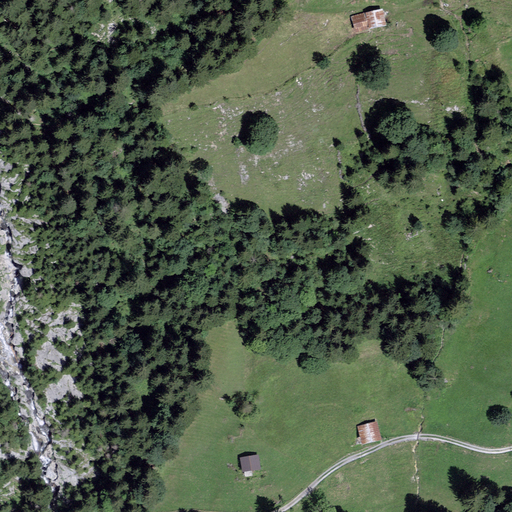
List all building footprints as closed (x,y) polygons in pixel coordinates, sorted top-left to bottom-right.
[(368,15),(370,28),(383,25),(381,13),(368,15)] [(370,28),(368,15),(367,14),(354,17),(358,31),(370,28)] [(416,226),(408,228),(409,236),(417,234),(416,226)] [(356,437),(358,444),(378,439),(374,425),(360,428),(362,436),(356,437)] [(251,475),(250,469),(258,468),(256,457),(242,459),(246,476),(251,475)]
